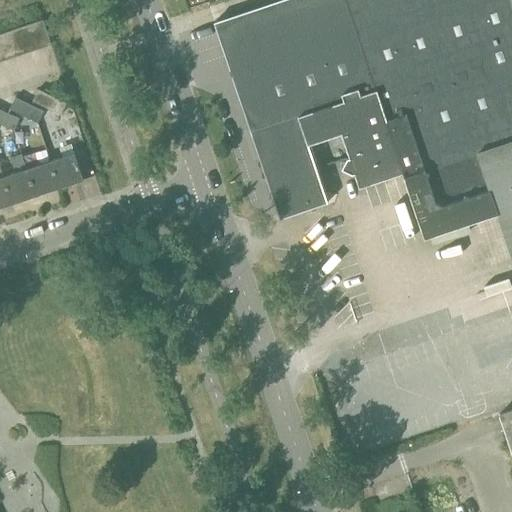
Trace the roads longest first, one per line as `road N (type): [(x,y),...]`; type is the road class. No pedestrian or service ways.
road 1 (secondary): [(315,511),(206,183)]
road 2 (residential): [(0,253),(206,183)]
road 3 (secondary): [(206,183),(144,0)]
